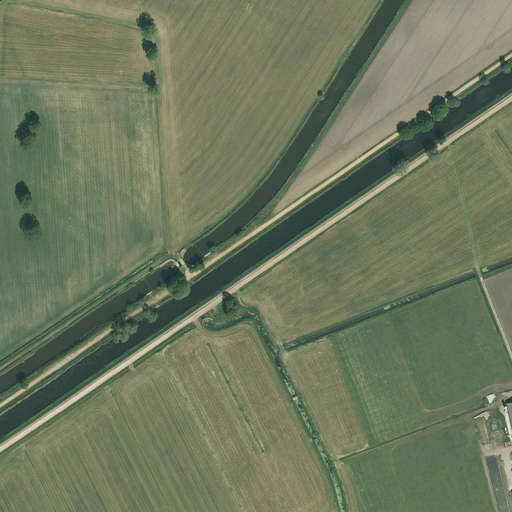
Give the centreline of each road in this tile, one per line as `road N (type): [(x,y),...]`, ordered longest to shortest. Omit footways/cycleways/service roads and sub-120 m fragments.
road 1 (track): [(0,450),(511,97)]
road 2 (track): [(0,405),(511,54)]
